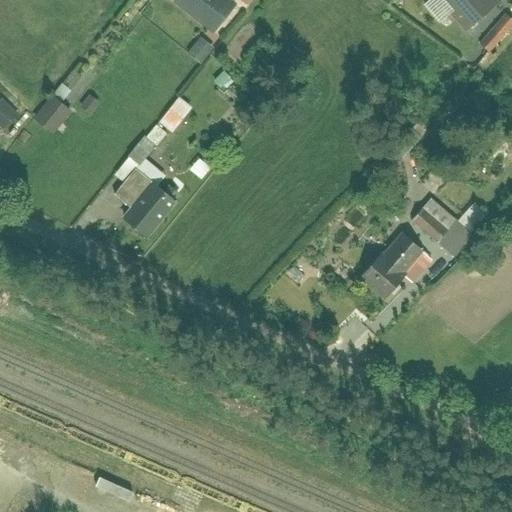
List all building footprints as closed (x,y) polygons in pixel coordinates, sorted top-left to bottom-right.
[(169,0),(205,34),(231,6),(238,13),(250,0),(169,0)] [(489,0),(438,0),(467,29),(493,4),(489,0)] [(511,34),(511,6),(476,44),(490,57),(511,34)] [(268,62),(256,51),(247,61),(260,72),(268,62)] [(81,108),(91,116),(100,102),(90,95),(81,108)] [(3,99),(0,102),(0,124),(7,130),(21,113),(3,99)] [(40,125),(57,138),(76,115),(58,102),(40,125)] [(161,129),(173,139),(193,114),(181,104),(161,129)] [(120,161),(130,170),(109,194),(130,213),(121,223),(148,246),(153,241),(189,200),(146,163),(152,157),(136,143),(120,161)] [(426,228),(449,252),(472,229),(448,205),(426,228)] [(424,262),(402,238),(360,277),(383,301),(424,262)]
